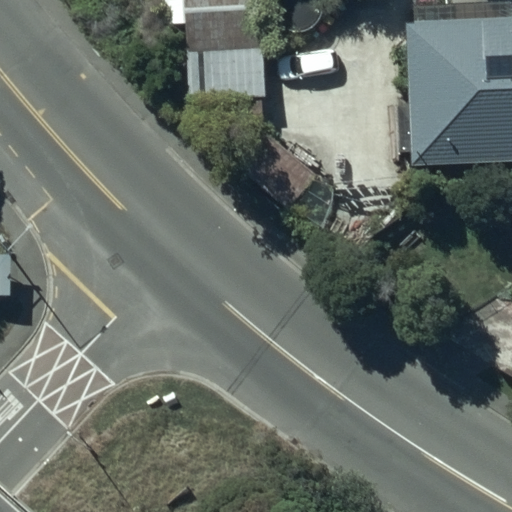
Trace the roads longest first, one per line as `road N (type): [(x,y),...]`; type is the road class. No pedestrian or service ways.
road 1 (tertiary): [(158,255),(379,422),(511,504)]
road 2 (unclassified): [(0,443),(158,255)]
road 3 (tertiary): [(0,69),(158,255)]
